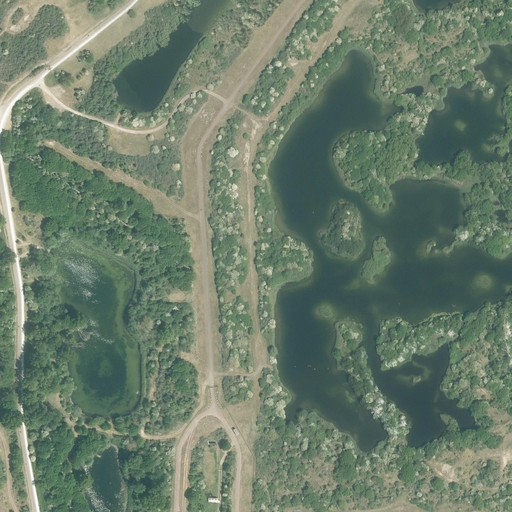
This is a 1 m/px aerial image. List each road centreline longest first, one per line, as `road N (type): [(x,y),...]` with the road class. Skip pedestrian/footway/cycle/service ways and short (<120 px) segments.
road 1 (track): [(247,416),(256,384),(253,142),(357,0)]
road 2 (track): [(212,412),(201,145),(304,0)]
road 3 (unknown): [(30,511),(0,202)]
road 4 (track): [(334,34),(370,39),(386,65),(397,68),(388,84),(413,108),(402,135),(411,162),(511,170)]
road 5 (track): [(34,79),(61,105),(136,132),(160,128),(181,102),(203,92),(265,125)]
road 6 (track): [(79,511),(67,457),(77,437),(94,430),(164,438),(211,395)]
road 7 (track): [(202,221),(39,142)]
road 8 (unknown): [(0,104),(32,68),(128,0)]
